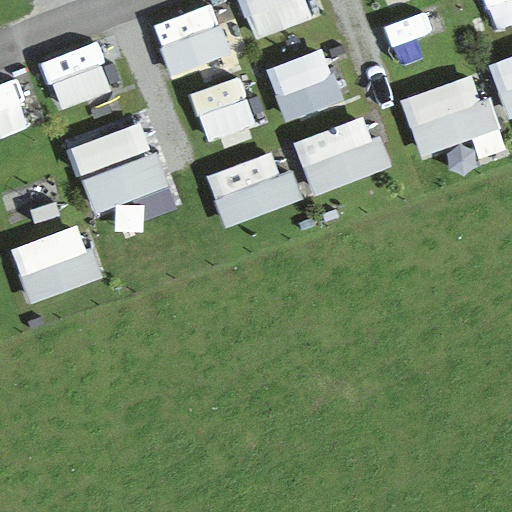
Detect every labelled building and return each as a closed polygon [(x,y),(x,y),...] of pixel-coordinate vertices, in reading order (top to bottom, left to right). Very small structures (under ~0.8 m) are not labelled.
[(160,18),(176,72),(237,54),(221,0),(160,18)] [(267,0),(276,23),(325,6),(322,0),(267,0)] [(511,0),(499,0),(509,21),(511,19),(511,0)] [(292,100),(330,89),(318,49),(281,60),(292,100)] [(430,154),(504,127),(482,68),(408,95),(430,154)] [(322,191),(397,165),(377,109),(303,135),(322,191)] [(286,145),(214,170),(232,222),(304,197),(286,145)] [(104,210),(176,185),(163,148),(91,173),(104,210)] [(89,220),(20,243),(38,298),(108,274),(89,220)]
